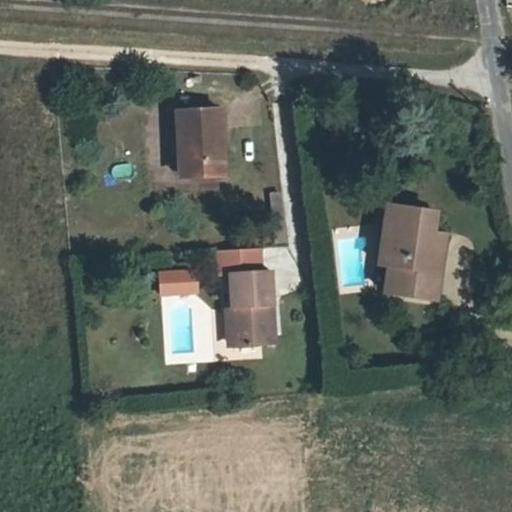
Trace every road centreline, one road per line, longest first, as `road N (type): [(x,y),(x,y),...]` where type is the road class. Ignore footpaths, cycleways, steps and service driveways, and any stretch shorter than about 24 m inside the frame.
road 1 (track): [(0,50),(502,83)]
road 2 (residential): [(487,0),(488,44),(511,147)]
